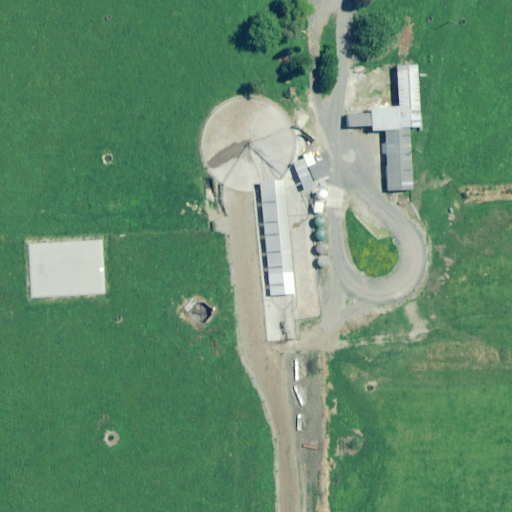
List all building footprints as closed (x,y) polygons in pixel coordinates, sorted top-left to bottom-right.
[(413,125),(410,66),(385,67),(386,83),(343,85),(344,108),(329,109),(330,129),(413,125)] [(395,131),(373,132),(376,194),(398,193),(395,131)] [(321,161),(314,164),(309,153),(301,157),(302,160),(291,164),(295,172),(303,191),(314,187),(312,182),(327,176),(321,161)] [(282,292),(273,177),(247,179),(257,294),(282,292)] [(312,201),(312,213),(321,214),(321,203),(322,202),(323,202),(324,201),(324,200),(325,199),(325,198),(325,197),(325,196),(325,195),(324,194),(324,193),(323,192),(322,192),(321,191),(320,191),(319,191),(318,191),(317,191),(316,192),(315,192),(314,193),(314,194),(313,195),(313,196),(313,197),(313,198),(313,199),(314,200),(314,201),(315,201),(312,201)] [(316,230),(317,230),(316,230),(315,231),(314,232),(314,233),(313,233),(313,235),(313,236),(313,237),(313,238),(314,239),(314,240),(315,241),(316,241),(317,242),(318,242),(319,242),(319,243),(318,243),(317,244),(316,245),(315,246),(315,248),(315,249),(315,250),(315,251),(316,252),(317,253),(317,254),(318,255),(320,255),(320,256),(319,256),(318,257),(317,258),(316,259),(316,260),(316,261),(316,262),(316,263),(316,264),(316,265),(318,267),(319,268),(320,268),(321,269),(322,269),(323,269),(325,268),(326,268),(327,267),(327,266),(328,265),(329,264),(329,263),(329,262),(329,261),(329,260),(328,259),(328,258),(327,257),(326,256),(325,256),(324,256),(326,255),(327,254),(327,253),(328,252),(329,251),(329,250),(329,249),(329,248),(329,246),(328,245),(328,244),(327,243),(326,243),(325,242),(323,242),(322,242),(322,241),(323,241),(324,240),(325,239),(325,238),(325,237),(326,236),(325,235),(325,234),(325,233),(324,232),(323,231),(322,230),(321,230),(320,230),(321,229),(322,229),(323,228),(323,227),(324,226),(324,225),(324,224),(324,223),(324,221),(324,220),(323,220),(322,219),(321,218),(320,218),(319,217),(318,217),(317,217),(316,218),(315,218),(314,219),(313,219),(312,220),(312,221),(312,222),(312,224),(312,225),(312,226),(312,227),(313,228),(314,228),(315,229),(316,230)]
